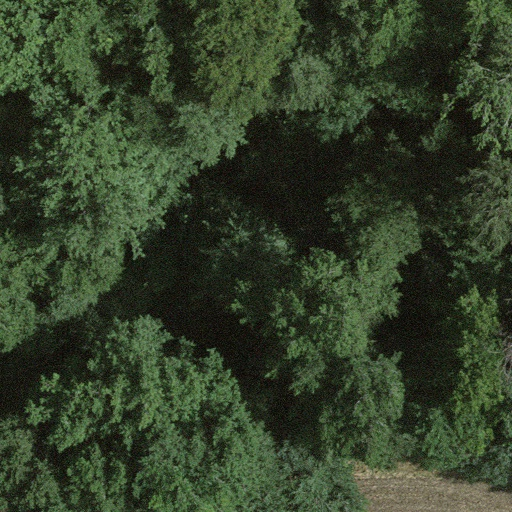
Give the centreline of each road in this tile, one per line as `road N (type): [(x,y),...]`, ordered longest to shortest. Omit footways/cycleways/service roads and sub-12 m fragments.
road 1 (unclassified): [(0,362),(320,247),(511,203)]
road 2 (track): [(0,194),(197,174),(271,189),(307,221),(320,247)]
